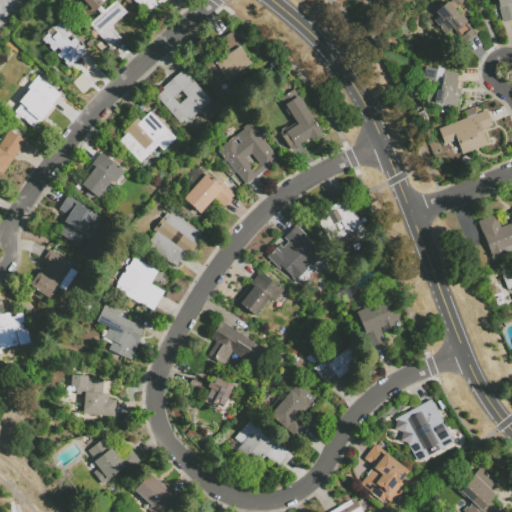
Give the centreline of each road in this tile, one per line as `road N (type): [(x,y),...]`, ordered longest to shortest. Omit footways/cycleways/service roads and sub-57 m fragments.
road 1 (residential): [(460,356),(357,409),(300,491),(270,502),(233,501),(162,439),(155,384),(217,264),(258,211),(312,172),(382,144)]
road 2 (residential): [(268,0),(344,73),(396,177),(460,356),(511,432)]
road 3 (residential): [(212,0),(79,126),(0,243)]
road 4 (residential): [(488,87),(511,92),(506,50),(484,65),(488,87)]
